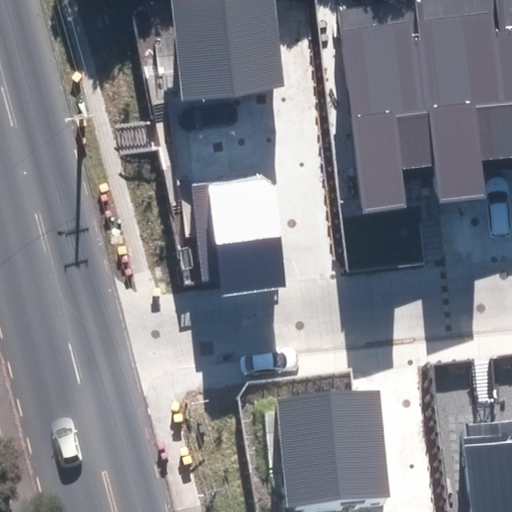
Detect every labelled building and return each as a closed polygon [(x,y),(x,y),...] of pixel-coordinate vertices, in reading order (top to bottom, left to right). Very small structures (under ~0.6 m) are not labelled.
[(276,0),(172,0),(182,101),(285,90),(276,0)] [(414,2),(436,204),(511,195),(511,164),(493,0),(422,0),(414,1),(414,2)] [(511,0),(493,0),(511,164),(511,0)] [(342,10),(365,212),(436,204),(414,2),(342,10)] [(284,289),(271,181),(192,191),(206,299),(284,289)] [(380,391),(278,400),(287,509),(389,501),(380,391)] [(511,511),(511,439),(467,445),(474,511),(511,511)]
